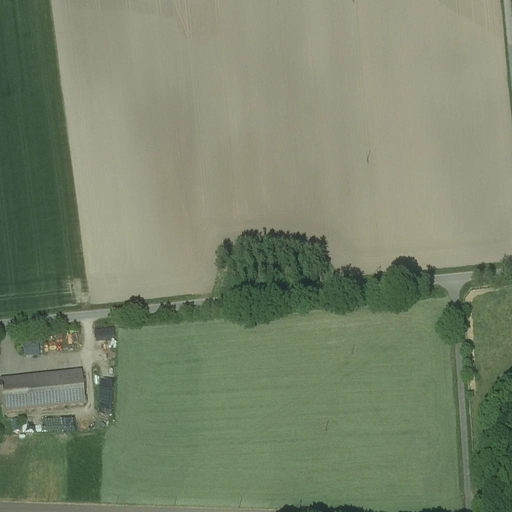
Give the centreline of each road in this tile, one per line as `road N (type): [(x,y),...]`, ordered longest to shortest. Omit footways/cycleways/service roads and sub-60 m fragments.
road 1 (unclassified): [(0,325),(451,278)]
road 2 (unclassified): [(451,278),(469,511)]
